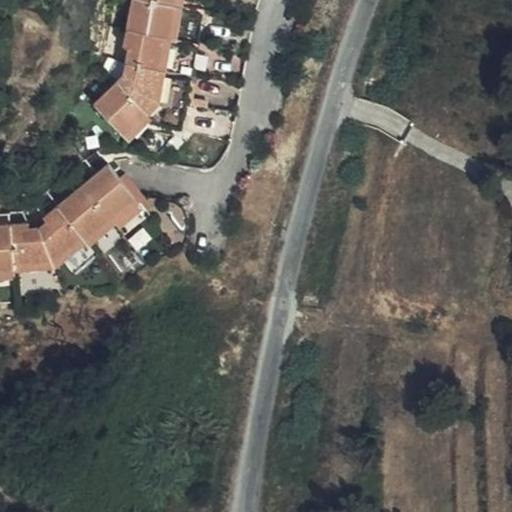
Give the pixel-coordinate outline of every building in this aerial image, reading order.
[(93,130),(125,102),(133,67),(134,58),(139,35),(141,27),(146,29),(152,3),(152,0),(102,0),(94,39),(100,41),(96,64),(62,94),(93,130)] [(152,3),(146,29),(170,33),(176,8),(152,3)] [(169,41),(139,35),(134,58),(163,64),(169,41)] [(133,67),(125,102),(122,114),(152,121),(162,74),(133,67)] [(0,246),(12,248),(44,224),(46,226),(49,223),(72,206),(94,188),(99,185),(73,152),(3,205),(5,209),(1,212),(0,212),(0,246)] [(99,195),(94,188),(72,206),(77,212),(99,195)] [(72,206),(49,223),(54,229),(77,212),(72,206)] [(44,224),(12,248),(12,253),(46,226),(44,224)] [(0,246),(0,253),(11,255),(12,253),(12,248),(0,246)]
